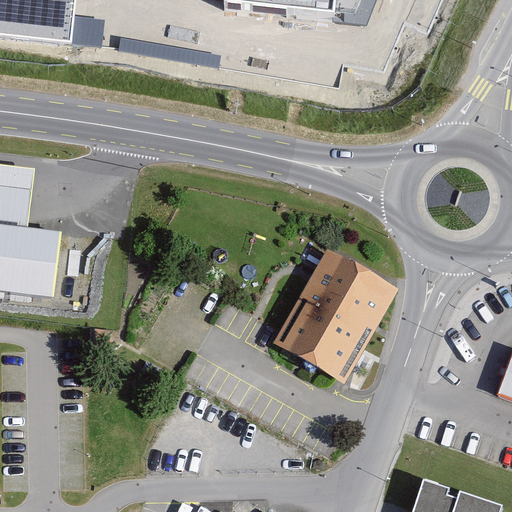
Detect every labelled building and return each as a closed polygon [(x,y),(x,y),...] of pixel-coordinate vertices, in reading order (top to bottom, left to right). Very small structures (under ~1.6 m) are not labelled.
[(75,0),(0,0),(0,34),(101,47),(104,21),(73,17),(75,0)] [(226,0),(225,8),(365,23),(374,0),(226,0)] [(36,168),(0,164),(0,227),(28,231),(36,168)] [(60,231),(0,223),(0,288),(52,295),(60,231)] [(341,382),(395,291),(329,253),(276,343),(341,382)] [(511,407),(511,357),(505,355),(488,399),(511,407)] [(494,511),(495,510),(447,495),(445,502),(437,500),(440,492),(410,483),(401,511),(494,511)]
